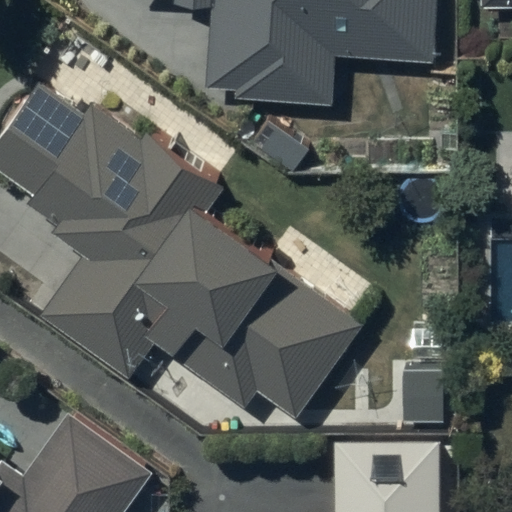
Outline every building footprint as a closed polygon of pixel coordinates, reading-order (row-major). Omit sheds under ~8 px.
[(224,0),(218,83),(254,86),(254,95),(343,101),(346,47),(450,54),(453,0),(224,0)] [(251,186),(112,92),(101,108),(57,78),(3,159),(50,190),(46,197),(75,216),(71,222),(103,244),(63,303),(147,360),(169,328),(263,392),(276,373),(314,399),(372,313),(298,264),(306,252),(238,206),(251,186)] [(466,354),(411,354),(411,420),(466,420),(466,354)] [(0,511),(124,511),(159,465),(81,407),(39,464),(18,449),(36,424),(0,397),(0,511)] [(451,511),(451,432),(345,433),(345,511),(451,511)]
